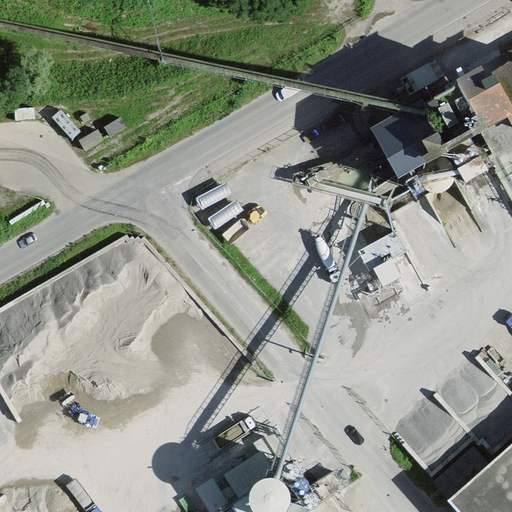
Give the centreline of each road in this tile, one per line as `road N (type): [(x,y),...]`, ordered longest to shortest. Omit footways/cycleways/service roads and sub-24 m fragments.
road 1 (unclassified): [(142,184),(425,511)]
road 2 (tertiary): [(142,184),(462,0)]
road 3 (unknown): [(291,357),(123,433)]
road 4 (tertiary): [(0,266),(142,184)]
road 5 (unknown): [(123,433),(0,480)]
road 6 (track): [(0,143),(42,156),(95,211)]
